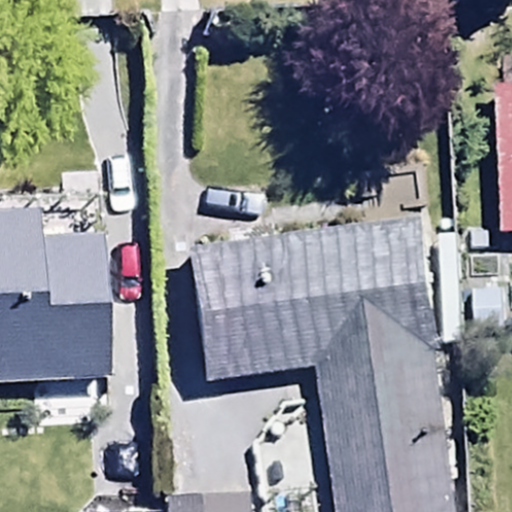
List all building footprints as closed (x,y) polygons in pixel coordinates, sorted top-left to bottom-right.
[(493,230),(511,228),(511,79),(488,80),(493,230)] [(25,213),(0,213),(0,386),(103,383),(97,231),(26,234),(25,213)] [(454,511),(423,219),(181,251),(195,383),(315,370),(329,511),(454,511)] [(141,431),(86,432),(88,510),(143,509),(141,431)] [(251,511),(250,491),(158,495),(158,511),(251,511)]
